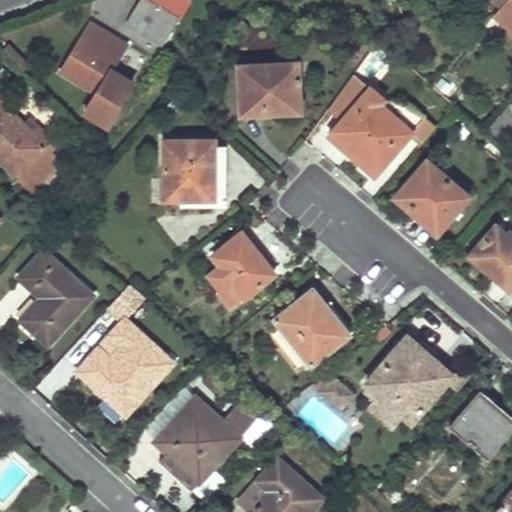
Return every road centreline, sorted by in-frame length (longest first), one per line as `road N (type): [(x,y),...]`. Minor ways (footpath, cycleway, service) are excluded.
road 1 (residential): [(318,182),(511,346)]
road 2 (residential): [(0,390),(132,511)]
